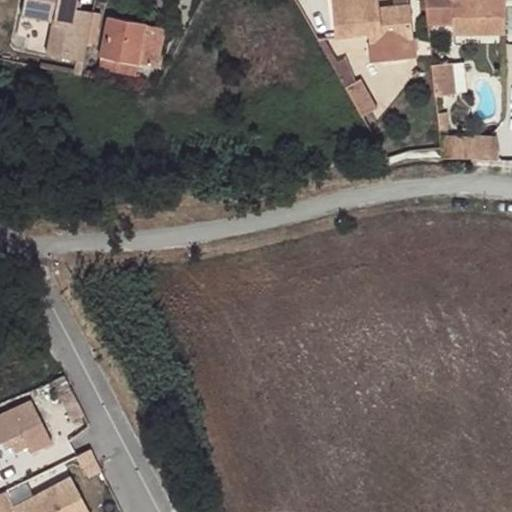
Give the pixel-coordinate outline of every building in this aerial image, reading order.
[(86,41),(90,13),(73,10),(75,0),(22,0),(19,19),(48,24),(43,54),(82,61),(86,41)] [(330,0),(335,37),(370,35),(382,34),(383,43),(414,40),(410,7),(408,7),(407,0),(392,0),(393,8),(379,9),(378,0),(330,0)] [(425,0),(428,25),(453,25),(453,16),(505,16),(504,0),(425,0)] [(98,14),(90,13),(86,41),(94,43),(98,14)] [(505,16),(453,16),(453,25),(453,34),(505,34),(505,16)] [(99,57),(136,63),(137,61),(156,66),(161,31),(146,28),(145,25),(106,17),(99,57)] [(370,44),(383,43),(382,34),(370,35),(370,44)] [(134,75),(136,63),(99,57),(96,67),(134,75)] [(452,63),(432,65),(435,97),(455,95),(452,63)] [(359,81),(345,88),(361,116),(376,108),(359,81)] [(449,115),(437,114),(442,159),(492,160),(492,137),(473,137),(473,138),(448,138),(449,115)] [(492,137),(492,160),(500,160),(501,152),(498,138),(492,137)] [(82,414),(62,375),(49,381),(70,419),(82,414)] [(0,440),(19,432),(29,451),(50,441),(28,400),(0,413),(0,440)] [(5,511),(17,507),(19,511),(90,511),(66,461),(0,492),(0,511),(5,511)]
